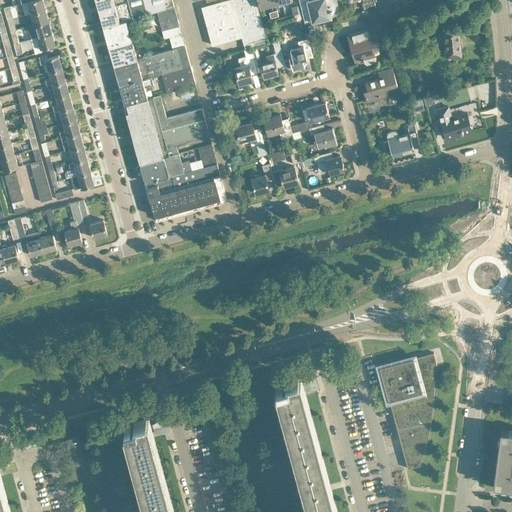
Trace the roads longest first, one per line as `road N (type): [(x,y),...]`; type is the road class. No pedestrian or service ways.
road 1 (tertiary): [(0,417),(330,326)]
road 2 (residential): [(394,511),(356,371),(326,378),(352,478)]
road 3 (residential): [(135,246),(67,0)]
road 4 (residential): [(200,511),(174,419),(206,411),(233,511)]
road 5 (residential): [(240,217),(180,0)]
road 6 (residential): [(37,511),(22,459),(53,451),(69,511)]
road 7 (residential): [(507,146),(503,0)]
road 8 (tertiary): [(330,326),(470,294)]
road 9 (residential): [(369,183),(507,146)]
road 10 (tertiary): [(461,272),(392,293),(330,326)]
road 11 (residential): [(0,283),(135,246)]
road 12 (residential): [(240,217),(369,183)]
